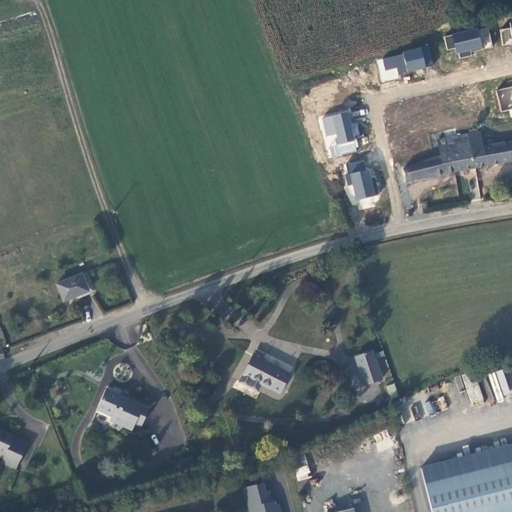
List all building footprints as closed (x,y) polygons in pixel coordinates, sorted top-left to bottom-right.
[(511,22),(510,23),(511,28),(511,29),(500,30),(504,47),(511,45),(511,22)] [(494,47),(489,27),(443,37),(447,50),(455,49),(458,59),(471,56),(471,51),(494,47)] [(434,65),(428,44),(374,59),(381,82),(434,65)] [(355,86),(351,68),(311,81),(317,98),(328,95),(330,102),(338,99),(336,92),(355,86)] [(511,85),(496,90),(502,111),(511,108),(511,85)] [(351,110),(322,117),(332,157),(359,150),(351,110)] [(479,133),(437,139),(440,159),(404,166),(407,181),(511,161),(511,142),(505,144),(505,143),(482,147),(479,133)] [(364,158),(347,163),(356,200),(382,195),(377,176),(372,178),(370,168),(366,169),(364,158)] [(65,301),(90,291),(82,274),(57,283),(65,301)] [(261,384),(279,393),(290,374),(261,359),(263,355),(256,351),(239,382),(257,391),(261,384)] [(372,351),(356,356),(365,385),(382,379),(372,351)] [(394,384),(386,386),(390,398),(398,396),(394,384)] [(149,409),(105,389),(97,409),(104,412),(104,413),(111,416),(110,419),(132,429),(136,422),(142,425),(149,409)] [(0,453),(4,455),(18,462),(27,444),(13,437),(14,436),(0,429),(0,453)] [(15,469),(18,462),(4,455),(1,462),(15,469)] [(511,511),(511,462),(425,484),(431,511),(511,511)] [(309,478),(308,466),(295,468),(297,480),(309,478)] [(263,482),(244,487),(249,511),(280,511),(278,503),(275,504),(274,501),(271,501),(269,490),(265,491),(263,482)]
